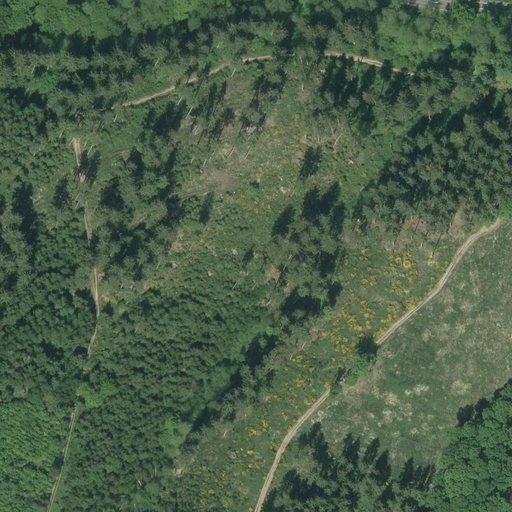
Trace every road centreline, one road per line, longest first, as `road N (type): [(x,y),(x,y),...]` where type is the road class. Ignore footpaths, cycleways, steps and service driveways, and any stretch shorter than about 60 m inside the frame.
road 1 (track): [(511,66),(451,78),(321,53),(271,55),(73,117),(0,92)]
road 2 (track): [(511,206),(471,239),(441,281),(291,431),(257,511)]
road 3 (track): [(73,117),(96,302),(47,511)]
